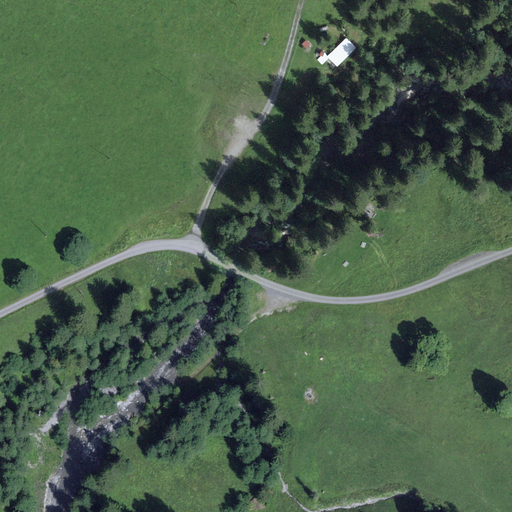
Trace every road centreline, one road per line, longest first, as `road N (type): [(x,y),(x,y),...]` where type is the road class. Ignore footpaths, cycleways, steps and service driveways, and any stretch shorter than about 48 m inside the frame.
road 1 (unclassified): [(511,251),(398,294),(335,300),(279,288),(193,248),(152,246),(0,314)]
road 2 (track): [(297,19),(275,97),(216,180),(193,248)]
